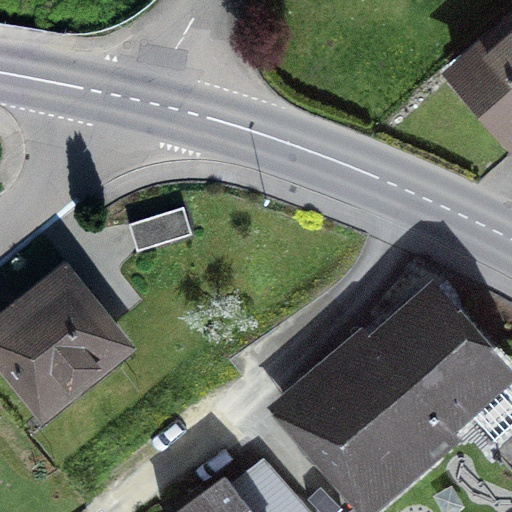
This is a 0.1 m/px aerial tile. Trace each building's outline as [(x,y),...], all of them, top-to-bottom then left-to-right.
[(511,24),(457,71),(511,134),(511,24)] [(182,207),(128,223),(136,250),(190,235),(182,207)] [(0,351),(44,409),(127,345),(68,267),(0,318),(0,351)] [(362,493),(511,378),(511,368),(448,284),(292,402),(362,493)] [(179,511),(256,511),(227,473),(178,510),(179,511)]
